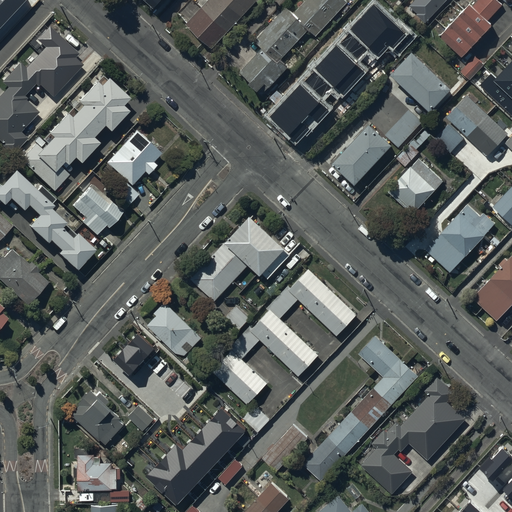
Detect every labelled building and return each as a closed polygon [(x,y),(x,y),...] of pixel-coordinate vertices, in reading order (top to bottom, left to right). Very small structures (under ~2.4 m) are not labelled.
[(0,0),(0,28),(26,0),(0,0)] [(254,0),(206,0),(186,22),(212,46),(254,0)] [(348,0),(347,0),(303,0),(293,11),(285,4),(253,38),(261,45),(240,68),(250,77),(248,79),(262,92),(287,64),(280,57),(309,25),(318,33),(348,0)] [(413,0),(410,4),(418,12),(417,13),(426,21),(445,0),(413,0)] [(487,18),(502,3),(498,0),(475,0),(473,3),(469,0),(439,32),(461,52),(490,21),(487,18)] [(374,6),(269,117),(295,142),(309,127),(303,122),(309,115),(316,122),(328,109),(320,102),(335,86),(343,94),(365,71),(356,63),(369,48),(377,55),(388,44),(399,54),(414,38),(403,28),(401,31),(374,6)] [(73,54),(76,50),(48,24),(37,36),(46,43),(24,67),(18,62),(3,78),(9,83),(0,92),(0,136),(4,139),(1,142),(12,151),(27,135),(20,128),(38,109),(25,97),(26,95),(24,92),(34,82),(36,84),(38,83),(52,96),(82,63),(73,54)] [(451,85),(411,48),(390,71),(429,108),(451,85)] [(484,63),(475,54),(461,70),(470,78),(484,63)] [(511,56),(495,74),(491,70),(479,82),(511,112),(511,56)] [(128,95),(106,74),(99,82),(95,78),(77,98),(81,102),(70,114),(66,109),(47,130),(52,134),(40,146),(35,141),(20,158),(53,189),(68,173),(57,163),(62,158),(66,162),(73,154),(79,160),(98,139),(92,134),(102,122),(108,127),(127,107),(121,102),(128,95)] [(508,131),(467,93),(446,115),(487,153),(508,131)] [(422,120),(409,108),(385,133),(398,145),(422,120)] [(369,121),(332,161),(355,182),(391,142),(369,121)] [(464,136),(449,123),(436,137),(451,151),(464,136)] [(160,152),(135,128),(106,160),(131,183),(143,169),(147,173),(156,164),(152,161),(160,152)] [(443,178),(419,156),(388,189),(413,212),(443,178)] [(53,203),(14,167),(0,181),(0,199),(3,202),(9,195),(22,208),(27,202),(38,212),(28,223),(46,240),(49,237),(59,247),(56,250),(75,268),(94,247),(76,230),(71,235),(60,225),(64,220),(49,206),(53,203)] [(138,192),(125,181),(114,192),(127,204),(138,192)] [(122,210),(92,182),(71,204),(85,216),(82,220),(96,233),(105,223),(107,226),(122,210)] [(511,184),(493,205),(511,222),(511,184)] [(480,214),(467,203),(426,247),(450,269),(494,221),(483,211),(480,214)] [(0,236),(12,224),(0,213),(0,236)] [(250,214),(191,278),(215,300),(249,263),(260,273),(284,246),(250,214)] [(0,277),(26,301),(46,280),(35,271),(38,268),(29,260),(28,262),(11,246),(3,254),(2,253),(0,254),(0,277)] [(511,253),(473,296),(497,319),(511,302),(511,253)] [(357,313),(309,267),(289,288),(337,334),(357,313)] [(165,300),(154,311),(156,313),(147,323),(176,351),(186,353),(203,336),(165,300)] [(250,316),(236,302),(226,314),(240,327),(250,316)] [(319,353),(270,307),(250,328),(298,374),(319,353)] [(139,333),(114,360),(131,375),(156,349),(139,333)] [(419,375),(376,334),(359,352),(385,375),(303,463),(321,479),(419,375)] [(268,382),(227,343),(207,364),(247,403),(268,382)] [(455,392),(437,375),(425,389),(429,393),(401,424),(396,420),(387,430),(385,428),(372,442),(377,447),(361,464),(393,492),(413,470),(394,453),(398,448),(402,451),(409,442),(428,459),(466,417),(448,401),(455,392)] [(122,416),(91,388),(78,402),(80,403),(71,412),(100,439),(101,438),(106,443),(125,423),(120,418),(122,416)] [(244,415),(258,430),(271,417),(256,403),(244,415)] [(154,418),(139,404),(128,415),(143,429),(154,418)] [(177,442),(145,477),(177,506),(248,430),(223,407),(184,449),(177,442)] [(294,424),(263,457),(276,470),(307,437),(294,424)] [(154,451),(138,436),(122,453),(138,469),(154,451)] [(511,454),(502,446),(480,468),(493,480),(511,458),(511,454)] [(101,452),(78,452),(79,488),(117,487),(116,461),(101,461),(101,452)] [(242,463),(234,456),(218,476),(226,482),(242,463)] [(274,511),(290,495),(272,479),(242,511),(274,511)] [(511,479),(503,489),(511,497),(511,479)] [(130,489),(111,490),(111,500),(130,500),(130,489)] [(352,510),(339,494),(317,511),(318,511),(371,511),(363,501),(352,510)] [(481,511),(470,501),(459,511),(481,511)] [(117,511),(118,503),(92,504),(91,511),(117,511)]
